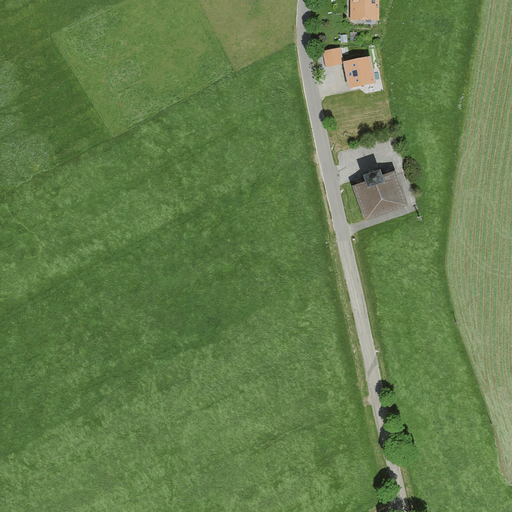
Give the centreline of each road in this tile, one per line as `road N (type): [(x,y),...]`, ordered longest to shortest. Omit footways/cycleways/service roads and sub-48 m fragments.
road 1 (unclassified): [(404,511),(345,249)]
road 2 (residential): [(345,249),(307,51),(306,0)]
